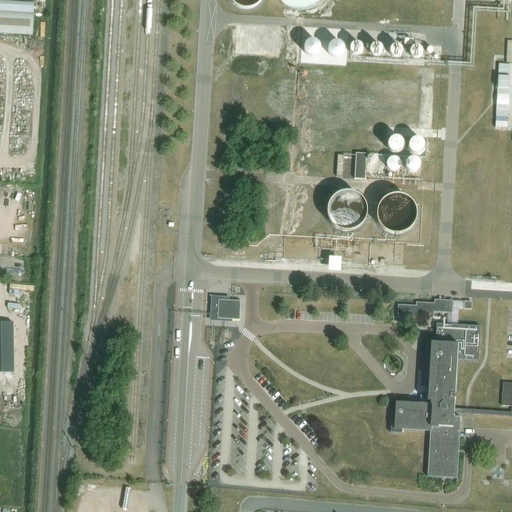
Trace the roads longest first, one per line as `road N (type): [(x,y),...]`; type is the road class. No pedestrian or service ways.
road 1 (unclassified): [(179,511),(209,0)]
road 2 (unknown): [(243,351),(253,386),(325,465),(355,485),(453,496),(465,488),(475,440),(511,437)]
road 3 (unknown): [(252,268),(511,288)]
road 4 (unknown): [(346,323),(378,323),(406,341),(414,371),(395,383),(348,326)]
road 5 (unknown): [(400,511),(274,500),(252,511)]
